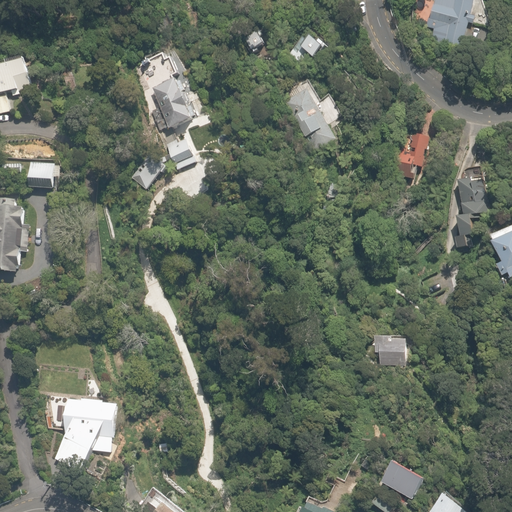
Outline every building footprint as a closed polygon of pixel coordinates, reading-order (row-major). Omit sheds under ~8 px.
[(464,41),(467,26),(470,26),(471,20),(466,19),(466,15),(472,16),(475,0),(474,0),(433,0),(427,30),(447,34),(444,49),(464,53),(467,42),(464,41)] [(327,44),(311,32),(297,52),(313,63),(327,44)] [(170,49),(131,66),(152,116),(164,110),(172,128),(199,116),(170,49)] [(18,67),(16,58),(0,62),(0,114),(12,112),(7,95),(31,89),(25,65),(18,67)] [(310,87),(283,103),(313,157),(341,142),(310,87)] [(435,112),(418,111),(417,131),(434,132),(435,112)] [(399,151),(396,176),(417,178),(419,166),(428,167),(431,136),(414,134),(412,152),(399,151)] [(189,135),(168,142),(178,171),(199,164),(189,135)] [(165,165),(151,156),(139,175),(153,184),(165,165)] [(460,235),(474,234),(473,218),(490,216),(487,177),(459,179),(462,212),(458,212),(460,235)] [(18,198),(0,197),(0,267),(18,268),(19,252),(27,253),(28,224),(23,223),(24,206),(18,205),(18,198)] [(511,225),(492,233),(502,260),(497,262),(502,275),(508,273),(509,276),(511,274),(511,225)] [(421,282),(440,272),(433,257),(414,267),(421,282)] [(408,367),(408,337),(398,337),(398,334),(374,334),(374,351),(379,351),(379,367),(408,367)] [(93,450),(113,452),(117,404),(68,400),(67,415),(76,416),(55,458),(82,472),(93,450)] [(424,475),(392,456),(378,480),(410,499),(424,475)] [(471,511),(473,508),(442,490),(429,511),(471,511)] [(376,492),(370,501),(384,511),(388,511),(394,505),(376,492)] [(306,495),(296,511),(325,511),(329,507),(306,495)] [(174,511),(159,500),(150,511),(174,511)]
